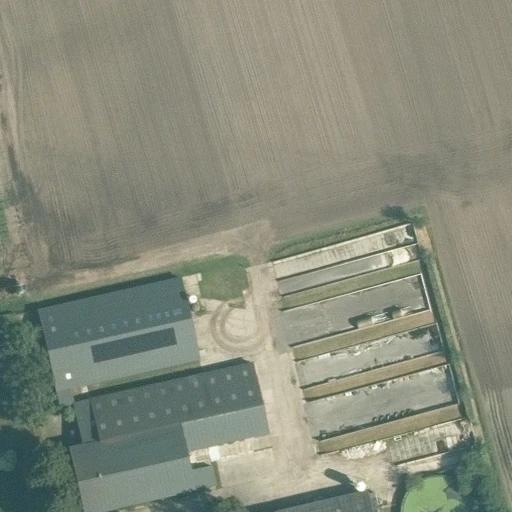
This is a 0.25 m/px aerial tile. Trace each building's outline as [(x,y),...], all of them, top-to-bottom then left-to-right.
[(69,447),(84,511),(102,511),(110,510),(202,489),(197,470),(193,452),(269,435),(253,362),(99,397),(96,385),(200,361),(181,277),(39,308),(61,406),(74,403),(83,444),(69,447)] [(316,450),(449,421),(437,369),(342,390),(323,302),(286,311),(291,332),(300,330),(303,342),(293,345),(316,450)] [(210,467),(197,470),(202,489),(215,486),(210,467)] [(462,484),(457,480),(451,478),(446,476),(441,476),(437,475),(434,476),(424,478),(420,480),(417,482),(414,485),(410,489),(406,494),(404,499),(402,504),(401,509),(400,511),(476,511),(477,511),(476,506),(474,501),(472,496),(470,492),(467,489),(466,487),(462,484)] [(284,511),(374,511),(370,493),(284,511)]
